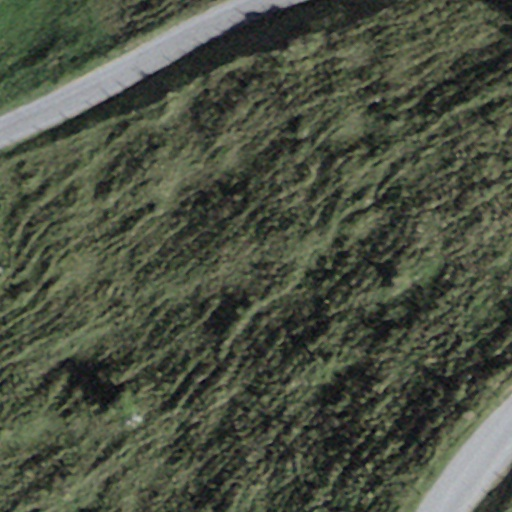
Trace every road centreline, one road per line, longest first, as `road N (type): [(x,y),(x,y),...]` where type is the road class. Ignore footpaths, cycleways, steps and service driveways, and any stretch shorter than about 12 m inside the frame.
road 1 (track): [(286,0),(0,130)]
road 2 (track): [(438,511),(511,413)]
